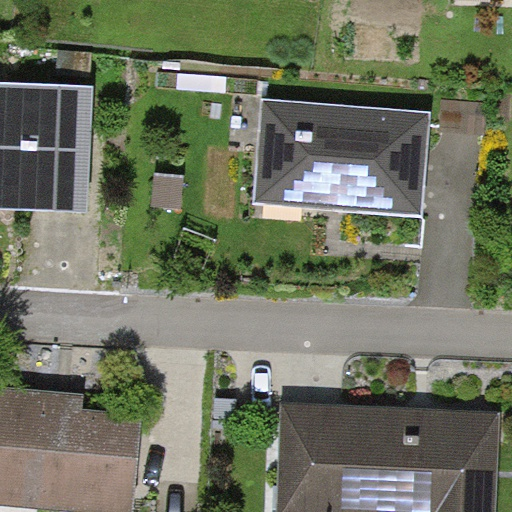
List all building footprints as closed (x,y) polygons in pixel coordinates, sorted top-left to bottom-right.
[(0,213),(86,216),(90,93),(0,90),(0,213)] [(488,104),(444,100),(442,129),(486,132),(488,104)] [(426,117),(260,104),(252,205),(418,218),(426,117)] [(57,400),(0,395),(0,511),(43,511),(45,504),(133,511),(141,422),(56,415),(57,400)] [(493,511),(497,421),(288,411),(283,511),(493,511)]
